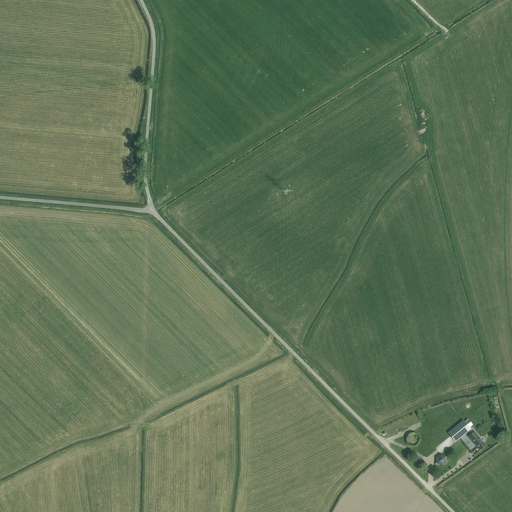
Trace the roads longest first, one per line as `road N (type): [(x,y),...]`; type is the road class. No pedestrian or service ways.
road 1 (unclassified): [(453,511),(152,210)]
road 2 (unclassified): [(152,210),(145,175),(153,41),(141,0)]
road 3 (unclassified): [(0,197),(152,210)]
